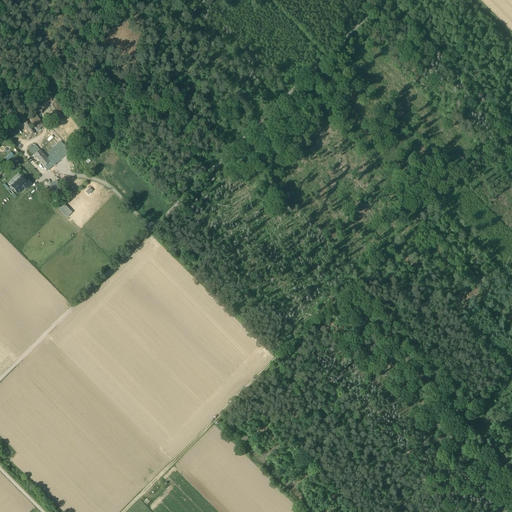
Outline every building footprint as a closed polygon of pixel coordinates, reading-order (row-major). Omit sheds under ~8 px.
[(51,104),(61,116),(67,111),(57,99),(51,104)] [(29,116),(38,130),(41,127),(44,125),(42,121),(33,109),(29,112),(31,114),(29,116)] [(19,116),(30,134),(34,131),(23,114),(19,116)] [(50,161),(53,165),(65,155),(68,158),(73,154),(61,141),(48,152),(53,158),(50,161)] [(30,149),(34,154),(38,149),(34,144),(32,146),(31,147),(29,146),(29,147),(30,148),(30,149)] [(40,149),(38,149),(34,154),(46,168),(47,168),(48,169),(53,165),(50,161),(47,158),(47,157),(40,149)] [(5,156),(9,160),(15,154),(12,150),(5,156)] [(9,183),(11,185),(21,176),(25,180),(27,178),(28,177),(26,175),(24,175),(21,174),(17,175),(9,183)] [(11,185),(18,192),(24,186),(26,188),(28,186),(31,183),(27,178),(25,180),(21,176),(11,185)] [(5,187),(13,195),(15,194),(7,186),(6,187),(5,187)] [(61,208),(68,216),(71,213),(63,205),(61,208)]
